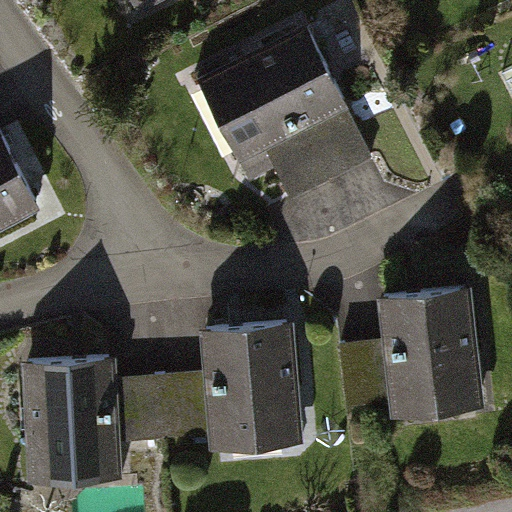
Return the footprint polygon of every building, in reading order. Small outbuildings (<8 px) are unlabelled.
[(384,156),(315,22),(214,73),(265,173),(284,163),(302,199),(384,156)] [(0,233),(53,202),(8,124),(0,128),(0,233)] [(497,400),(485,281),(389,291),(394,337),(352,341),(358,403),(412,397),(413,409),(497,400)] [(319,432),(310,316),(212,324),(215,362),(222,440),(319,432)] [(126,369),(125,352),(32,360),(41,470),(134,462),(133,448),(126,369)] [(215,362),(126,369),(133,448),(222,440),(215,362)]
